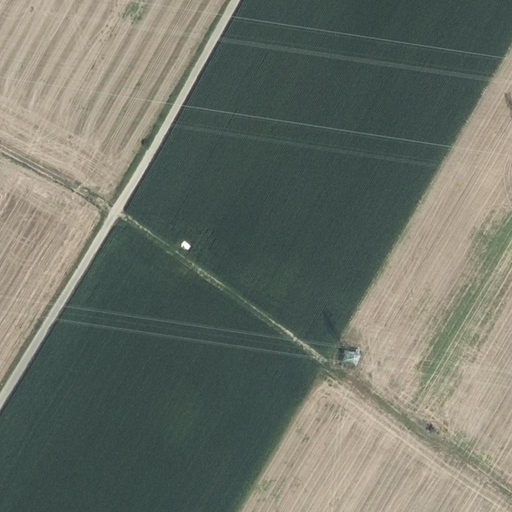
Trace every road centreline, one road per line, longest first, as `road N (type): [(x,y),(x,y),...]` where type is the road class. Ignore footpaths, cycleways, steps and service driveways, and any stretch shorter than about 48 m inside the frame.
road 1 (track): [(511,495),(115,211)]
road 2 (track): [(0,149),(115,211)]
